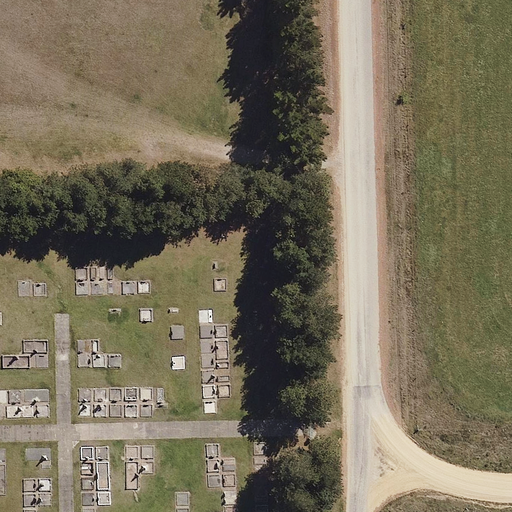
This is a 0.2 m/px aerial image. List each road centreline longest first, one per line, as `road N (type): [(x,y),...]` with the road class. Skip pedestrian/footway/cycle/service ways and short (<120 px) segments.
road 1 (unclassified): [(383,451),(364,0)]
road 2 (unclassified): [(511,449),(383,451)]
